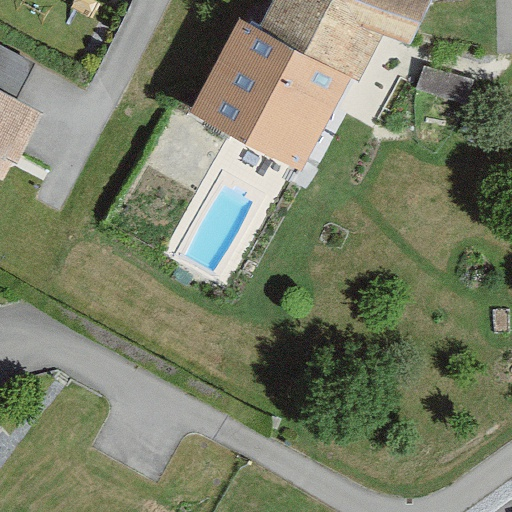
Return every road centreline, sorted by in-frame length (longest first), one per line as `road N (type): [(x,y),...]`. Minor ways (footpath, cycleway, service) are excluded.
road 1 (residential): [(364,511),(76,357)]
road 2 (residential): [(511,462),(440,508),(393,511)]
